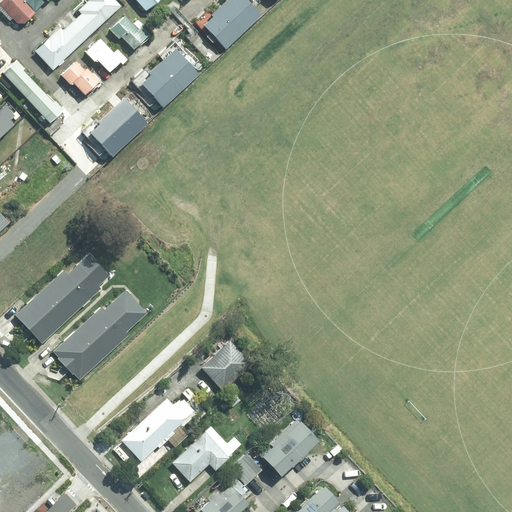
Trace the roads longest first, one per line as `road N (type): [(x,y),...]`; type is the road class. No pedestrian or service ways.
road 1 (residential): [(0,368),(99,470)]
road 2 (residential): [(368,511),(316,470),(292,479),(258,511)]
